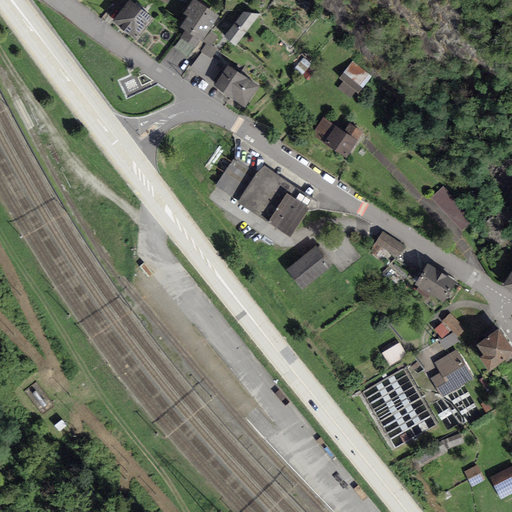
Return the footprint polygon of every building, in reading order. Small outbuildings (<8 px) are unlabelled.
[(153,18),(129,0),(112,23),(136,41),(153,18)] [(218,17),(193,0),(183,14),(187,17),(180,27),(186,30),(180,38),(181,38),(194,48),(196,49),(201,41),(218,17)] [(259,15),(243,12),(224,36),(236,46),(259,15)] [(217,37),(210,32),(203,42),(206,44),(200,52),(202,53),(210,59),(211,57),(217,49),(211,45),(217,37)] [(187,57),(194,48),(181,38),(174,47),(187,57)] [(220,63),(211,57),(210,59),(202,53),(190,69),(207,81),(220,63)] [(303,58),(294,69),(301,75),(311,64),(303,58)] [(372,76),(352,61),(339,79),(343,82),(338,87),(357,101),(366,89),(363,87),(372,76)] [(258,87),(228,66),(214,86),(244,107),(258,87)] [(363,133),(349,124),(344,132),(323,118),(311,134),(346,158),(363,133)] [(238,202),(257,173),(234,158),(215,186),(238,202)] [(295,188),(264,166),(257,173),(238,202),(290,238),(310,209),(290,196),(295,188)] [(474,218),(442,186),(430,197),(462,230),(474,218)] [(404,247),(381,232),(373,244),(396,259),(404,247)] [(331,267),(315,247),(286,268),(303,289),(331,267)] [(456,281),(427,264),(415,285),(444,302),(456,281)] [(511,270),(503,285),(511,290),(511,270)] [(450,313),(441,322),(442,323),(434,330),(442,339),(451,330),(453,333),(457,337),(464,331),(458,325),(459,323),(450,313)] [(511,357),(511,347),(499,329),(476,345),(483,355),(480,358),(490,373),(511,357)] [(453,333),(439,342),(444,351),(459,342),(457,337),(453,333)] [(402,343),(385,351),(393,366),(409,358),(402,343)] [(474,379),(457,350),(434,363),(440,373),(430,379),(441,398),(474,379)] [(439,441),(440,443),(442,442),(446,449),(464,443),(461,433),(439,441)] [(446,449),(442,442),(440,443),(411,458),(416,469),(448,452),(446,449)] [(485,481),(478,465),(464,472),(472,487),(485,481)] [(511,466),(490,478),(501,499),(511,493),(511,466)]
